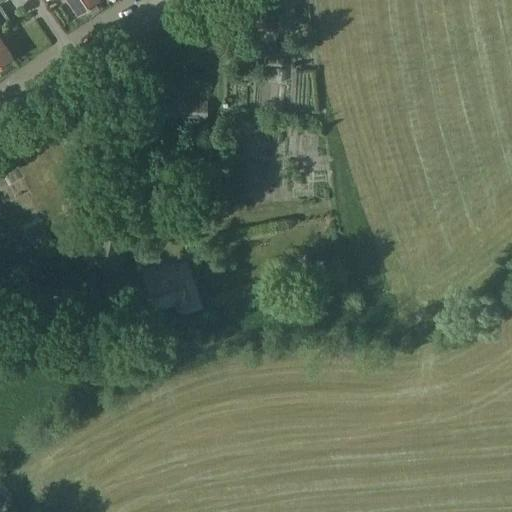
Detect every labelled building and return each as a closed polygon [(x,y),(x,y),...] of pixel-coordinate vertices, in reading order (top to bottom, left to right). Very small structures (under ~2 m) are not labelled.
[(70,0),(80,14),(99,0),(70,0)] [(0,36),(0,66),(14,57),(0,36)] [(207,127),(207,101),(174,99),(174,97),(160,96),(160,100),(159,100),(158,126),(207,127)] [(130,185),(129,166),(125,166),(125,159),(113,159),(114,186),(130,185)] [(129,237),(122,236),(95,229),(86,262),(121,271),(129,237)] [(144,274),(155,310),(176,304),(178,312),(201,305),(187,261),(144,274)]
